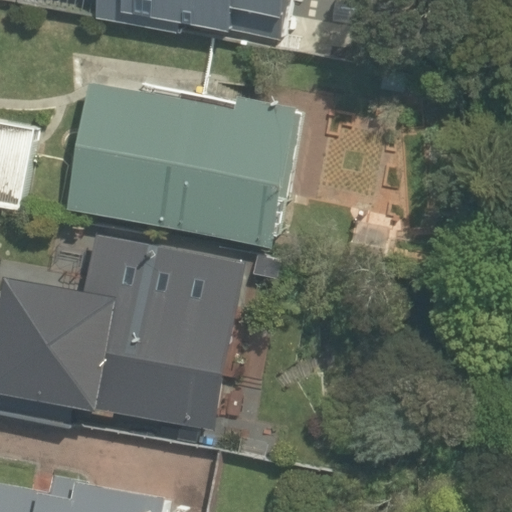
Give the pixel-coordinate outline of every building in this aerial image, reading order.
[(90,0),(88,11),(217,39),(225,5),(266,14),(269,0),(90,0)] [(280,108),(81,77),(61,208),(260,238),(280,108)] [(31,123),(0,118),(0,194),(19,198),(31,123)] [(239,306),(0,265),(0,393),(217,431),(239,306)] [(0,511),(145,511),(149,489),(0,467),(0,511)]
